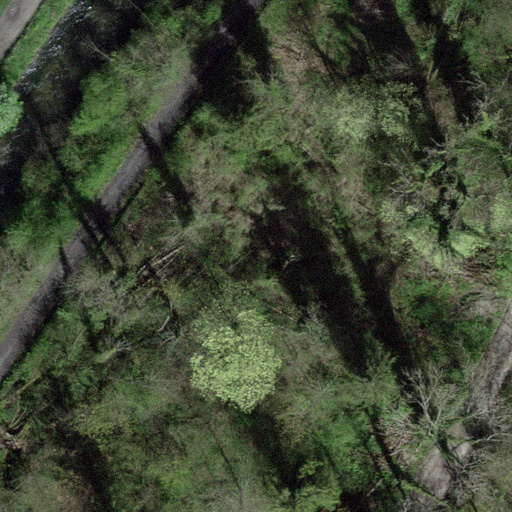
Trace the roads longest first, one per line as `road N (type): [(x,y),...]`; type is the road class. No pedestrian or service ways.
road 1 (track): [(233,0),(0,335)]
road 2 (track): [(511,355),(428,511)]
